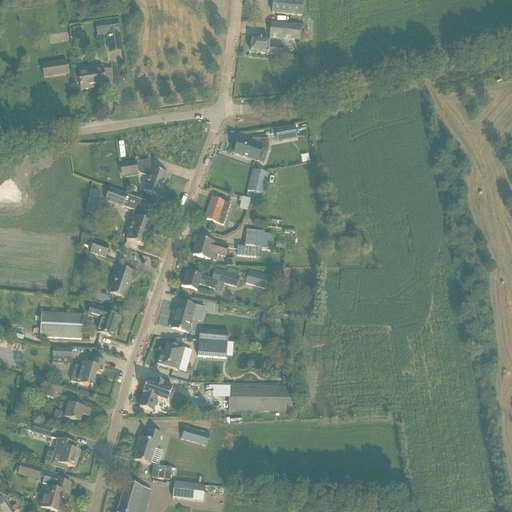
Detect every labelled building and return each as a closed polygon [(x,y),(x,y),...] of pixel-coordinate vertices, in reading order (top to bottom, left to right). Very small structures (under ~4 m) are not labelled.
[(303,0),(298,0),(272,0),(272,14),(301,16),(303,0)] [(107,35),(108,41),(120,39),(117,21),(100,24),(101,35),(107,35)] [(300,26),(289,25),(271,23),(269,38),(299,41),(300,26)] [(82,38),(82,33),(81,28),(73,29),(74,39),(82,38)] [(269,46),(269,40),(252,39),(251,53),(282,56),(283,47),(269,46)] [(44,78),(68,74),(66,62),(42,66),(44,78)] [(111,70),(103,71),(102,66),(93,67),(94,72),(74,75),(76,85),(80,85),(81,90),(89,89),(89,87),(113,83),(111,70)] [(294,127),(275,130),(277,142),(296,138),(294,127)] [(238,141),(234,155),(257,162),(261,150),(268,150),(268,140),(251,139),(250,145),(238,141)] [(137,174),(135,163),(135,162),(119,164),(121,176),(137,174)] [(168,175),(151,169),(142,192),(160,198),(168,175)] [(264,195),(269,174),(252,170),(247,191),(264,195)] [(109,189),(105,201),(123,207),(134,211),(137,204),(142,206),(144,202),(127,196),(109,189)] [(230,205),(222,202),(212,198),(205,219),(223,225),(230,205)] [(151,223),(142,220),(131,216),(126,231),(129,232),(126,241),(143,247),(151,223)] [(281,229),(282,221),(266,219),(265,227),(281,229)] [(0,241),(17,243),(18,236),(8,234),(8,229),(0,228),(0,241)] [(263,233),(263,231),(246,230),(245,248),(237,247),(236,256),(260,258),(261,250),(270,251),(271,234),(263,233)] [(227,248),(207,242),(198,239),(193,256),(216,262),(217,255),(225,257),(227,248)] [(105,259),(109,246),(93,241),(89,253),(105,259)] [(134,274),(124,270),(118,268),(109,294),(124,300),(134,274)] [(184,278),(181,287),(193,291),(196,291),(198,285),(199,285),(214,290),(217,282),(222,284),(224,284),(236,288),(239,277),(238,277),(226,273),(214,270),(211,280),(197,276),(188,273),(187,274),(186,279),(184,278)] [(266,275),(265,277),(249,272),(245,284),(265,290),(267,281),(269,281),(271,276),(266,275)] [(0,299),(0,335),(10,338),(13,327),(8,325),(11,315),(22,318),(25,306),(0,299)] [(179,303),(171,329),(181,332),(188,334),(188,333),(192,320),(199,323),(203,310),(189,305),(179,303)] [(118,318),(109,315),(109,313),(91,307),(88,316),(102,320),(97,333),(112,338),(118,318)] [(83,315),(73,315),(40,314),(40,338),(82,340),(83,315)] [(228,333),(219,332),(200,330),(199,341),(203,341),(210,342),(227,343),(228,333)] [(210,342),(203,341),(199,341),(197,356),(226,359),(227,343),(210,342)] [(185,349),(177,346),(167,344),(165,352),(161,351),(156,365),(178,372),(185,349)] [(71,359),(72,350),(53,349),(52,358),(71,359)] [(101,375),(104,363),(93,359),(91,364),(83,362),(81,368),(75,366),(71,382),(90,388),(90,390),(91,390),(96,374),(101,375)] [(146,383),(142,394),(144,395),(157,400),(157,399),(167,403),(172,388),(163,385),(163,384),(156,382),(149,380),(148,383),(146,383)] [(53,398),(57,386),(49,384),(46,396),(53,398)] [(229,386),(228,412),(297,413),(298,387),(229,386)] [(144,395),(139,408),(152,413),(157,400),(144,395)] [(78,403),(79,400),(70,397),(68,403),(65,413),(56,411),(52,422),(71,427),(72,422),(79,424),(82,414),(89,416),(92,406),(78,403)] [(49,439),(52,429),(33,423),(33,425),(28,423),(26,431),(31,432),(30,434),(49,439)] [(210,435),(209,434),(184,427),(180,440),(206,447),(210,435)] [(138,447),(134,461),(144,464),(149,465),(150,463),(158,465),(162,452),(157,450),(162,435),(158,434),(148,431),(145,440),(139,438),(136,447),(138,447)] [(76,445),(68,443),(58,440),(51,466),(65,470),(67,467),(74,469),(79,453),(74,452),(76,445)] [(39,477),(41,470),(22,464),(19,475),(28,477),(29,474),(39,477)] [(151,466),(150,479),(168,480),(169,467),(151,466)] [(57,481),(57,482),(44,478),(42,485),(46,486),(40,508),(54,511),(57,511),(61,498),(66,499),(70,484),(57,481)] [(202,503),(204,486),(174,482),(172,499),(202,503)] [(125,484),(117,511),(135,511),(142,489),(135,487),(125,484)] [(0,511),(10,511),(4,503),(0,505),(0,511)]
